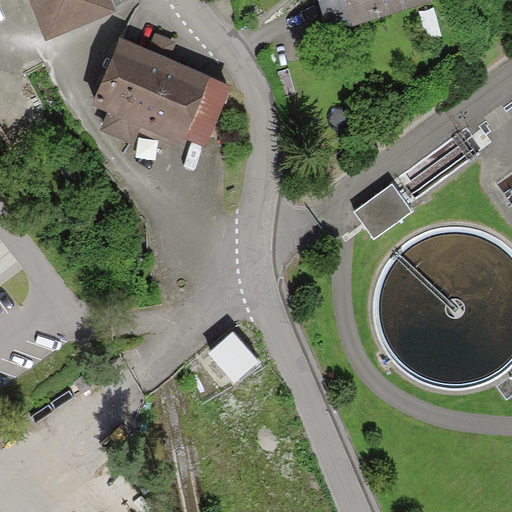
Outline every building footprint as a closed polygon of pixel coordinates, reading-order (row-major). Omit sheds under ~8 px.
[(38,0),(45,15),(82,0),(38,0)] [(351,0),(354,10),(391,0),(351,0)] [(146,42),(116,30),(92,91),(109,97),(100,118),(131,130),(136,120),(174,135),(180,119),(204,129),(225,75),(165,51),(171,36),(151,28),(146,42)] [(391,174),(351,202),(372,231),(411,202),(391,174)] [(211,353),(239,383),(264,360),(236,330),(211,353)]
